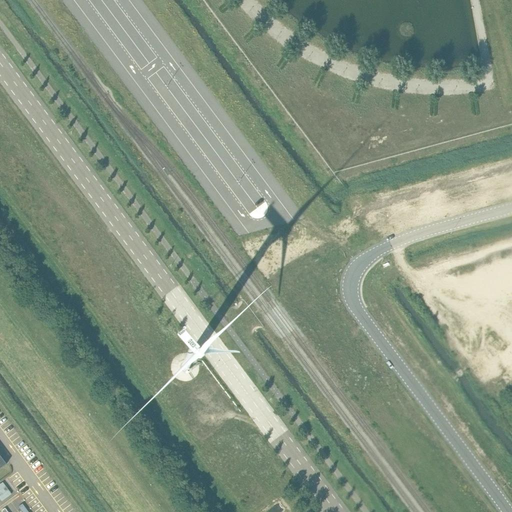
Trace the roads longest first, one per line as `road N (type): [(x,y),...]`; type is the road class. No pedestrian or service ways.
road 1 (unclassified): [(334,511),(0,63)]
road 2 (unclassified): [(508,511),(363,317),(350,281),(362,259),(395,243),(511,208)]
